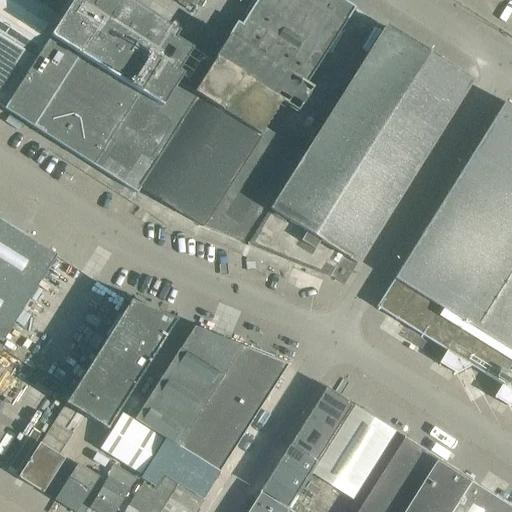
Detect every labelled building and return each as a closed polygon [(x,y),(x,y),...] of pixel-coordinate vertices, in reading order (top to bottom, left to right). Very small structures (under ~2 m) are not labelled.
[(0,0),(0,106),(3,109),(70,0),(0,0)] [(70,0),(3,109),(49,138),(136,193),(139,187),(160,200),(159,201),(160,202),(161,201),(178,212),(177,213),(179,214),(179,213),(202,226),(247,244),(246,245),(304,269),(318,275),(327,278),(328,276),(330,277),(342,257),(354,264),(469,81),(383,26),(303,153),(262,128),(278,102),(295,113),(311,88),(305,84),(354,8),(354,7),(342,0),(255,0),(241,24),(236,21),(210,63),(209,62),(178,43),(172,39),(176,32),(124,0),(70,0)] [(511,107),(503,102),(376,306),(448,352),(468,364),(501,385),(511,391),(511,107)] [(0,220),(0,340),(1,341),(55,255),(0,220)] [(342,257),(330,277),(342,284),(354,264),(342,257)] [(175,320),(128,302),(71,392),(70,394),(64,403),(79,412),(105,429),(175,320)] [(134,419),(178,447),(242,347),(193,327),(134,419)] [(242,347),(178,447),(180,448),(219,473),(222,467),(285,367),(287,365),(284,364),(242,347)] [(328,388),(293,443),(321,461),(357,405),(328,388)] [(64,404),(58,414),(76,426),(83,416),(64,404)] [(321,461),(314,473),(354,499),(396,430),(357,405),(321,461)] [(140,474),(162,439),(121,413),(98,448),(140,474)] [(58,414),(52,423),(70,435),(76,426),(58,414)] [(70,435),(52,423),(46,433),(64,445),(70,435)] [(64,445),(46,433),(40,442),(58,454),(64,445)] [(250,511),(511,511),(511,505),(479,484),(406,438),(359,511),(299,511),(292,507),(265,490),(250,511)] [(164,439),(140,478),(144,480),(155,487),(162,475),(163,474),(202,499),(209,488),(218,472),(180,448),(178,447),(164,439)] [(17,477),(42,492),(64,459),(39,443),(17,477)] [(293,443),(283,460),(311,477),(314,473),(321,461),(293,443)] [(283,460),(272,477),(300,494),(311,477),(283,460)] [(76,463),(54,500),(72,511),(75,511),(98,477),(76,463)] [(112,464),(83,511),(123,511),(141,484),(143,482),(112,464)] [(123,511),(193,511),(201,499),(162,475),(155,487),(152,491),(141,484),(123,511)] [(300,494),(272,477),(264,489),(265,490),(292,507),(300,494)]
